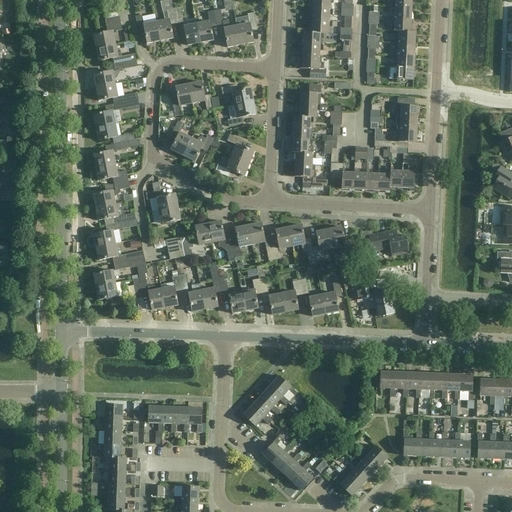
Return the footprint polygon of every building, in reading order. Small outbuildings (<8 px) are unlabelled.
[(169,20),(156,23),(160,41),(173,39),(170,25),(177,24),(174,9),(173,9),(171,0),(160,2),(162,12),(167,11),(169,20)] [(333,0),(313,0),(313,9),(311,9),(311,7),(310,9),(330,10),(330,4),(333,4),(333,0)] [(392,7),(395,8),(395,7),(414,8),(412,8),(412,0),(395,0),(395,2),(392,2),(392,7)] [(414,11),(414,8),(395,7),(395,8),(394,14),(391,14),(391,19),(394,20),(394,19),(414,20),(411,20),(412,9),(413,9),(413,10),(414,11)] [(180,8),(174,9),(177,24),(183,23),(183,25),(184,25),(180,8)] [(333,10),(330,10),(310,9),(310,10),(313,10),(312,21),(311,21),(311,19),(310,19),(310,21),(329,22),(329,16),(332,16),(333,10)] [(228,48),(240,45),(237,26),(230,28),(228,21),(223,22),(220,10),(214,11),(217,26),(223,24),(224,29),(228,48)] [(209,22),(197,24),(200,43),(213,41),(211,27),(217,26),(214,11),(207,13),(209,22)] [(235,19),(237,26),(240,45),(254,43),(251,29),(257,28),(254,13),(248,15),(248,17),(235,19)] [(147,44),(160,41),(156,23),(144,25),(142,16),(135,17),(138,31),(144,30),(147,44)] [(96,49),(115,45),(112,32),(122,30),(119,17),(105,20),(107,33),(93,36),(96,49)] [(413,23),(414,20),(394,19),(394,20),(394,26),(391,26),(391,32),(398,32),(411,32),(411,21),(413,21),(413,23)] [(332,22),(329,22),(310,21),(310,22),(312,22),(312,33),(323,34),(328,34),(329,28),(332,28),(332,22)] [(187,46),(200,43),(197,24),(184,27),(187,46)] [(301,42),(301,45),(320,46),(320,39),(323,39),(323,34),(312,33),(310,33),(310,30),(309,30),(309,33),(304,33),(303,45),(301,45),(302,42),(301,42)] [(395,44),(398,44),(417,44),(415,44),(415,33),(417,33),(417,35),(418,35),(418,32),(411,32),(398,32),(398,38),(395,38),(395,44)] [(417,47),(417,44),(398,44),(398,50),(395,50),(394,56),(397,56),(397,55),(417,56),(414,56),(415,45),(417,45),(417,47)] [(115,45),(96,49),(99,62),(112,59),(114,65),(135,61),(134,54),(121,57),(120,51),(116,52),(115,45)] [(323,46),(320,46),(301,45),(303,45),(302,57),(301,57),(301,55),(300,55),(300,57),(319,58),(320,51),(323,51),(323,46)] [(417,59),(417,56),(397,55),(397,56),(397,62),(394,62),(394,68),(397,68),(416,69),(416,68),(414,68),(414,57),(416,57),(416,59),(417,59)] [(322,58),(319,58),(300,57),(302,58),(302,64),(299,64),(299,69),(310,70),(309,79),(325,79),(326,70),(319,70),(319,63),(322,63),(322,58)] [(115,72),(118,71),(137,67),(135,61),(114,65),(115,71),(115,72)] [(416,71),(416,69),(397,68),(396,74),(393,74),(393,80),(413,81),(414,69),(415,69),(415,71),(416,71)] [(115,72),(115,71),(93,75),(96,88),(115,85),(114,80),(116,79),(119,75),(118,71),(115,72)] [(202,82),(188,85),(192,104),(205,102),(207,111),(214,110),(211,95),(204,96),(202,82)] [(115,85),(96,88),(99,102),(113,99),(114,105),(138,100),(137,93),(118,97),(115,85)] [(180,107),(192,104),(188,85),(175,88),(178,101),(172,103),(175,117),(181,116),(180,107)] [(232,93),(234,106),(253,102),(250,89),(237,92),(235,85),(221,88),(222,95),(232,93)] [(298,103),(298,105),(317,106),(317,99),(320,99),(321,94),(320,94),(321,86),(309,85),(309,93),(301,93),(300,105),(298,105),(299,103),(298,103)] [(139,107),(138,100),(114,105),(104,107),(106,113),(113,112),(139,107)] [(253,102),(234,106),(237,119),(227,120),(229,127),(243,124),(242,118),(256,115),(253,102)] [(400,118),(420,119),(417,119),(418,107),(420,108),(420,110),(421,107),(412,107),(412,103),(397,102),(396,117),(397,117),(397,119),(400,119),(400,118)] [(320,106),(317,106),(298,105),(300,106),(299,117),(313,118),(317,119),(317,112),(325,112),(325,106),(320,106)] [(331,112),(330,119),(342,119),(342,113),(341,113),(341,107),(334,107),(334,112),(331,112)] [(96,128),(115,125),(113,112),(93,115),(96,128)] [(291,126),(291,129),(310,130),(310,129),(310,123),(313,123),(313,118),(299,117),(298,117),(298,114),(297,114),(297,117),(293,117),(293,129),(291,129),(291,126)] [(420,131),(417,131),(417,120),(420,120),(419,122),(420,122),(420,119),(400,118),(400,119),(397,119),(396,127),(397,127),(397,130),(400,131),(400,130),(420,131)] [(341,126),(342,119),(330,119),(330,125),(333,125),(333,131),(340,131),(340,125),(341,126)] [(182,156),(191,139),(180,133),(184,124),(178,121),(171,135),(177,137),(171,150),(182,156)] [(115,125),(96,128),(97,132),(99,141),(112,139),(114,145),(128,142),(134,141),(134,140),(133,134),(118,137),(117,132),(115,125)] [(508,153),(511,161),(511,160),(511,127),(499,133),(503,142),(500,143),(505,155),(508,153)] [(313,130),(310,129),(310,130),(291,129),(293,129),(292,141),(290,141),(290,138),(290,141),(309,142),(309,135),(312,136),(313,130)] [(400,130),(400,131),(399,137),(396,137),(396,143),(408,143),(416,144),(417,131),(419,131),(419,134),(420,131),(400,130)] [(340,137),(340,131),(333,131),(333,132),(332,136),(324,136),(324,142),(336,143),(336,137),(340,137)] [(236,145),(231,157),(249,164),(254,153),(240,147),(243,141),(229,135),(227,142),(236,145)] [(196,141),(191,139),(182,156),(194,162),(201,149),(206,152),(213,139),(207,136),(205,139),(201,137),(198,138),(196,141)] [(312,142),(309,142),(290,141),(292,141),(291,153),(290,153),(290,151),(289,151),(289,153),(295,154),(296,153),(308,154),(309,147),(312,148),(312,142)] [(105,146),(106,153),(112,151),(113,152),(129,149),(128,142),(114,145),(105,146)] [(324,155),(331,155),(331,149),(336,149),(336,143),(324,142),(324,155)] [(367,149),(361,149),(355,148),(355,159),(366,159),(367,149)] [(93,155),(96,168),(115,164),(113,152),(112,151),(106,153),(93,155)] [(293,163),(292,165),(312,166),(312,160),(315,160),(315,154),(308,154),(296,153),(295,154),(295,165),(293,165),(293,163)] [(249,164),(231,157),(226,169),(217,166),(215,172),(229,178),(231,172),(244,177),(249,164)] [(118,177),(115,164),(96,168),(99,181),(113,179),(114,185),(128,182),(127,175),(118,177)] [(343,170),(343,164),(336,164),(336,180),(341,180),(341,190),(353,190),(353,192),(351,192),(351,193),(353,193),(354,173),(347,173),(347,170),(343,170)] [(314,166),(312,166),(292,165),(292,166),(295,166),(294,177),(293,177),(293,174),(292,174),(292,177),(302,178),(302,184),(310,184),(310,188),(323,189),(323,185),(327,185),(327,179),(316,178),(316,171),(314,171),(314,166)] [(402,169),(402,172),(401,191),(402,191),(402,189),(409,189),(409,192),(414,192),(415,171),(414,170),(408,169),(408,165),(402,165),(402,169)] [(497,180),(492,188),(509,199),(511,193),(511,181),(510,181),(511,178),(511,173),(501,167),(493,178),(497,180)] [(0,195),(2,196),(2,192),(10,192),(10,169),(0,168),(0,195)] [(390,171),(390,175),(389,188),(390,188),(401,188),(401,190),(399,190),(399,191),(401,191),(402,172),(396,172),(396,169),(390,168),(390,171)] [(363,193),(365,194),(366,174),(359,174),(359,171),(354,170),(354,173),(353,193),(354,193),(354,190),(365,191),(365,193),(363,193)] [(366,171),(366,174),(365,194),(366,191),(377,191),(377,193),(374,193),(374,194),(377,194),(378,175),(371,174),(371,171),(366,171)] [(378,172),(378,175),(377,194),(378,192),(389,192),(389,194),(387,194),(389,195),(390,188),(389,188),(390,175),(390,171),(383,171),(383,172),(378,172)] [(129,188),(128,182),(114,185),(115,191),(114,191),(129,188)] [(124,199),(130,197),(128,190),(121,191),(124,199)] [(96,208),(115,204),(112,192),(113,192),(113,191),(94,195),(96,208)] [(156,199),(159,211),(178,208),(175,195),(161,197),(160,191),(145,194),(147,201),(156,199)] [(116,212),(115,204),(96,208),(99,221),(113,218),(114,224),(128,221),(136,220),(135,213),(121,216),(120,211),(116,212)] [(493,226),(504,226),(511,226),(511,207),(494,206),(494,211),(500,212),(500,225),(493,225),(493,226)] [(180,220),(178,208),(159,211),(161,224),(180,220)] [(113,231),(130,228),(128,221),(114,224),(105,226),(106,232),(113,231)] [(226,245),(225,243),(221,222),(208,224),(212,243),(219,242),(220,247),(226,251),(229,262),(235,261),(235,258),(235,259),(232,244),(226,245)] [(199,246),(212,243),(208,224),(195,227),(199,246)] [(248,226),(252,245),(265,242),(265,243),(261,224),(248,226)] [(252,245),(248,226),(235,229),(238,243),(232,244),(235,259),(235,258),(241,257),(239,248),(252,245)] [(308,264),(315,262),(312,248),(306,249),(305,245),(301,226),(288,228),(292,247),(301,245),(303,253),(306,252),(308,264)] [(511,226),(504,226),(503,240),(497,239),(496,244),(511,245),(511,226)] [(329,230),(333,249),(345,247),(347,256),(354,255),(351,240),(344,242),(342,228),(342,227),(329,230)] [(292,247),(288,228),(275,231),(278,245),(272,246),(275,261),(282,259),(280,250),(292,247)] [(324,251),(333,249),(329,230),(315,233),(318,247),(312,248),(315,262),(326,260),(324,251)] [(395,230),(368,236),(371,253),(390,249),(392,257),(400,256),(400,258),(410,256),(406,237),(397,238),(395,230)] [(96,248),(115,244),(113,231),(106,232),(93,235),(96,248)] [(132,244),(134,251),(143,250),(142,242),(132,244)] [(115,244),(96,248),(99,261),(113,258),(114,264),(128,261),(144,258),(143,252),(118,257),(115,244)] [(167,247),(167,248),(168,254),(183,251),(181,244),(167,247)] [(275,261),(272,246),(266,247),(265,245),(268,262),(275,261)] [(184,257),(183,251),(168,254),(169,260),(184,257)] [(500,273),(507,273),(510,283),(511,282),(511,259),(509,260),(509,253),(497,252),(497,260),(501,260),(500,273)] [(128,261),(114,264),(115,270),(114,271),(130,268),(128,261)] [(201,291),(205,310),(218,307),(215,294),(221,293),(218,278),(219,278),(216,265),(209,266),(214,289),(201,291)] [(164,275),(171,273),(168,266),(162,268),(164,275)] [(259,279),(259,280),(261,294),(268,293),(268,295),(269,295),(264,272),(262,273),(261,267),(257,268),(259,279)] [(353,269),(342,271),(343,280),(355,277),(353,269)] [(93,275),(96,288),(115,284),(115,283),(112,271),(113,271),(93,275)] [(178,276),(181,291),(187,289),(188,292),(185,275),(178,276)] [(152,311),(165,308),(161,290),(155,291),(154,286),(147,287),(145,276),(139,278),(139,279),(143,298),(149,297),(152,311)] [(175,292),(181,291),(178,276),(172,278),(174,287),(161,290),(165,308),(178,306),(175,292)] [(218,278),(221,293),(228,291),(228,293),(225,276),(219,278),(218,278)] [(143,298),(139,279),(132,281),(133,285),(127,287),(129,295),(131,295),(132,300),(136,299),(136,300),(143,298)] [(373,317),(373,318),(394,314),(389,290),(374,293),(372,281),(378,280),(378,279),(359,283),(365,310),(375,308),(377,316),(373,317)] [(255,295),(261,294),(259,280),(252,281),(254,290),(241,293),(245,312),(258,309),(255,295)] [(305,280),(299,281),(302,295),(308,294),(308,297),(309,296),(305,280)] [(295,297),(302,295),(299,281),(292,282),(294,291),(281,294),(285,313),(298,311),(295,297)] [(118,297),(117,296),(122,295),(121,290),(120,282),(115,283),(115,284),(96,288),(99,301),(118,297)] [(334,293),(322,296),(325,315),(338,312),(336,298),(342,297),(339,282),(332,284),(334,293)] [(205,310),(201,291),(189,294),(189,293),(188,293),(192,313),(205,310)] [(245,312),(241,293),(229,295),(228,295),(232,314),(245,312)] [(285,313),(281,294),(269,296),(268,296),(272,316),(285,313)] [(325,315),(322,296),(309,298),(308,298),(312,317),(325,315)] [(393,389),(394,373),(381,372),(380,389),(390,389),(390,398),(395,398),(395,389),(393,389)] [(406,390),(407,373),(394,373),(393,389),(395,389),(403,390),(403,398),(408,398),(408,390),(406,390)] [(419,390),(420,374),(407,373),(406,390),(408,390),(416,390),(416,399),(421,399),(421,390),(419,390)] [(433,399),(434,391),(432,391),(433,374),(420,374),(419,390),(421,390),(429,391),(429,399),(433,399)] [(445,391),(446,375),(433,374),(432,391),(434,391),(442,391),(442,400),(446,400),(447,391),(445,391)] [(458,392),(459,375),(446,375),(445,391),(447,391),(455,392),(455,400),(459,400),(460,392),(458,392)] [(458,392),(460,392),(468,392),(468,401),(472,401),(473,392),(472,392),(472,376),(459,375),(458,392)] [(294,396),(298,393),(291,387),(291,388),(279,377),(270,387),(282,398),(283,397),(289,391),(294,396)] [(494,406),(495,397),(493,397),(494,381),(480,380),(480,397),(490,397),(490,406),(494,406)] [(506,398),(507,381),(494,381),(493,397),(495,397),(503,398),(503,406),(507,406),(508,398),(506,398)] [(289,402),(283,397),(282,398),(270,387),(261,396),(273,408),(274,406),(280,400),(286,406),(289,402)] [(280,412),(274,406),(273,408),(261,396),(252,406),(264,417),(266,416),(271,410),(277,415),(280,412)] [(473,413),(474,401),(464,401),(464,413),(473,413)] [(106,405),(105,418),(122,419),(122,406),(106,405)] [(272,422),(266,416),(264,417),(252,406),(243,416),(255,427),(262,419),(268,425),(272,422)] [(163,432),(163,424),(162,424),(162,407),(149,407),(148,424),(158,424),(158,432),(163,432)] [(175,408),(162,407),(162,424),(163,424),(172,424),(171,433),(176,433),(176,425),(174,424),(175,408)] [(189,433),(189,425),(187,425),(188,408),(175,408),(174,424),(176,425),(185,425),(184,433),(189,433)] [(197,434),(202,434),(202,425),(201,425),(202,409),(188,408),(187,425),(189,425),(197,425),(197,434)] [(121,432),(122,419),(105,418),(105,431),(121,432)] [(404,440),(403,457),(417,457),(418,440),(416,440),(408,440),(408,427),(404,427),(403,440),(404,440)] [(270,440),(278,432),(273,428),(266,436),(270,440)] [(121,445),(121,432),(105,431),(104,444),(121,445)] [(430,441),(429,441),(421,440),(421,432),(416,432),(416,440),(418,440),(417,457),(430,458),(430,441)] [(430,458),(443,458),(443,441),(442,441),(434,441),(434,433),(429,432),(429,441),(430,441),(430,458)] [(456,442),(455,442),(447,441),(447,433),(442,433),(442,441),(443,441),(443,458),(456,458),(456,442)] [(456,442),(456,458),(469,459),(470,442),(460,442),(460,433),(455,433),(455,442),(456,442)] [(477,459),(491,460),(492,443),(490,443),(482,443),(482,434),(477,434),(477,443),(478,443),(477,459)] [(491,460),(504,460),(504,443),(503,443),(495,443),(495,435),(490,435),(490,443),(492,443),(491,460)] [(511,443),(508,444),(508,435),(503,435),(503,443),(504,443),(504,460),(511,460),(511,443)] [(284,452),(283,451),(276,445),(282,439),(279,436),(272,443),(273,443),(262,455),(272,464),(284,452)] [(284,452),(272,464),(282,473),(293,461),(292,460),(286,454),(292,448),(293,449),(297,445),(292,440),(283,451),(284,452)] [(120,458),(121,445),(104,444),(104,458),(109,459),(109,458),(120,459),(120,458)] [(379,467),(388,457),(375,446),(368,454),(362,448),(359,452),(365,457),(366,456),(379,467)] [(303,469),(302,468),(296,463),(301,457),(298,453),(292,460),(293,461),(282,473),(292,482),(303,469)] [(366,456),(365,457),(360,463),(353,458),(350,461),(356,467),(358,466),(370,477),(379,467),(366,456)] [(109,458),(109,459),(109,471),(126,472),(126,458),(120,458),(120,459),(109,458)] [(307,462),(302,468),(303,469),(292,482),(302,491),(313,479),(305,472),(311,466),(307,462)] [(358,466),(356,467),(351,473),(345,467),(341,471),(348,476),(349,475),(361,487),(370,477),(358,466)] [(125,485),(126,472),(109,471),(109,484),(125,485)] [(349,475),(348,476),(342,483),(336,477),(333,480),(339,487),(340,486),(352,497),(361,487),(349,475)] [(125,498),(125,485),(109,484),(108,497),(125,498)] [(151,496),(163,497),(163,486),(152,486),(151,496)] [(182,500),(198,501),(199,488),(182,487),(182,497),(173,497),(173,501),(181,502),(182,500)] [(108,511),(114,511),(124,511),(125,498),(108,497),(108,511)] [(197,511),(198,501),(182,500),(181,502),(181,510),(173,510),(172,511),(197,511)]
